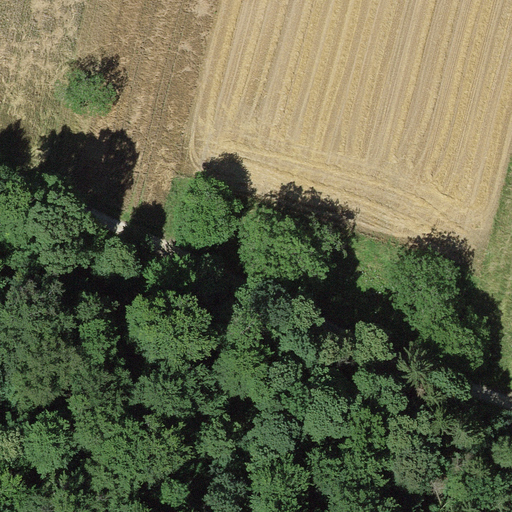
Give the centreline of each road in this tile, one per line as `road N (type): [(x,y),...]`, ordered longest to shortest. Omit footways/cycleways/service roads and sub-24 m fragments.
road 1 (track): [(0,165),(92,203),(300,317),(511,396)]
road 2 (track): [(0,276),(44,391),(74,437),(146,511)]
